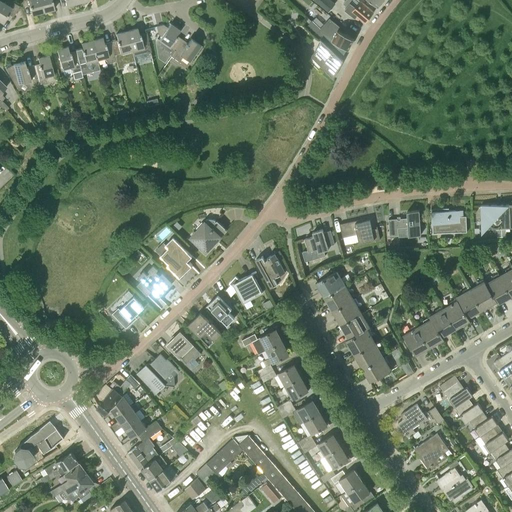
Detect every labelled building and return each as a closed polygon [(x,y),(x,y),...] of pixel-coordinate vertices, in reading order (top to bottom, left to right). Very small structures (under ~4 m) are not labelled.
[(32,15),(43,12),(40,0),(21,0),(23,7),(29,5),(32,15)] [(40,0),(43,12),(55,9),(52,0),(40,0)] [(329,0),(313,0),(329,12),(335,4),(329,0)] [(346,0),(344,4),(348,7),(345,10),(356,18),(358,16),(366,22),(374,12),(359,0),(346,0)] [(1,1),(0,3),(0,21),(3,23),(8,14),(13,17),(20,6),(14,3),(11,7),(1,1)] [(170,56),(181,41),(176,37),(176,35),(180,30),(170,24),(168,28),(163,25),(157,27),(159,34),(161,37),(159,40),(160,40),(157,44),(158,47),(163,50),(170,56)] [(137,28),(127,31),(132,50),(133,53),(139,52),(139,50),(141,51),(142,54),(151,52),(146,32),(145,32),(146,34),(140,35),(139,34),(137,28)] [(349,49),(354,39),(338,30),(333,41),(349,49)] [(135,61),(132,50),(127,31),(116,34),(117,40),(118,40),(117,42),(112,43),(111,41),(116,61),(122,60),(123,64),(135,61)] [(116,61),(111,41),(110,41),(111,43),(106,45),(104,44),(104,43),(103,38),(92,41),(97,59),(104,57),(105,60),(106,61),(107,63),(116,61)] [(181,41),(170,56),(179,62),(183,57),(189,61),(200,45),(191,38),(188,43),(188,44),(186,44),(181,41),(182,39),(181,41)] [(343,61),(321,39),(319,41),(320,42),(321,40),(324,44),(308,60),(318,70),(321,66),(324,69),(326,68),(335,76),(338,70),(336,68),(343,61)] [(97,59),(92,41),(81,43),(83,49),(82,51),(77,52),(76,51),(76,53),(81,70),(90,68),(89,65),(91,63),(90,61),(97,59)] [(81,70),(76,53),(71,54),(69,53),(69,52),(68,47),(57,50),(62,69),(63,69),(64,76),(72,74),(71,73),(81,70)] [(32,65),(33,67),(37,85),(47,83),(46,80),(47,78),(47,76),(54,74),(49,55),(38,58),(39,64),(40,64),(39,66),(34,67),(33,65),(32,65)] [(37,85),(33,67),(27,69),(26,68),(26,67),(25,61),(14,64),(18,83),(26,81),(26,83),(28,84),(29,87),(37,85)] [(0,106),(5,111),(9,108),(2,101),(5,98),(2,96),(2,93),(1,92),(6,87),(0,80),(0,106)] [(157,99),(146,101),(148,107),(158,104),(157,99)] [(64,131),(73,129),(68,108),(62,110),(63,116),(61,117),(64,131)] [(89,125),(95,123),(94,116),(87,118),(89,125)] [(26,146),(32,141),(26,134),(20,140),(26,146)] [(486,230),(511,228),(511,213),(510,213),(509,204),(481,205),(482,234),(486,230)] [(449,211),(449,208),(431,209),(432,209),(433,234),(467,232),(466,216),(461,216),(460,210),(449,211)] [(420,217),(419,211),(419,210),(407,211),(408,218),(400,218),(400,220),(398,220),(397,219),(389,219),(390,244),(399,244),(398,228),(408,227),(409,236),(421,235),(420,226),(422,226),(422,217),(420,217)] [(363,221),(362,220),(365,219),(365,218),(340,224),(343,240),(344,240),(344,237),(357,234),(359,243),(366,241),(366,242),(364,243),(380,240),(377,224),(376,224),(377,228),(372,229),(370,220),(363,221)] [(216,222),(215,221),(216,220),(211,219),(206,220),(207,223),(199,231),(198,230),(192,238),(197,243),(196,244),(195,243),(194,244),(200,249),(200,248),(199,248),(201,246),(206,251),(213,244),(212,243),(218,236),(220,238),(227,231),(225,229),(225,228),(217,220),(216,222)] [(309,251),(312,260),(326,256),(324,251),(329,249),(328,246),(335,244),(331,230),(324,232),(323,229),(313,232),(314,236),(305,239),(309,251)] [(168,265),(180,277),(192,265),(187,260),(192,255),(176,240),(161,255),(169,263),(168,265)] [(163,253),(169,244),(164,241),(159,250),(163,253)] [(285,272),(275,253),(267,258),(268,259),(265,260),(263,256),(256,260),(271,287),(278,284),(275,277),(285,272)] [(160,275),(157,271),(158,269),(154,265),(149,270),(150,272),(147,275),(144,271),(138,276),(142,280),(137,286),(147,296),(152,291),(159,297),(173,284),(162,273),(160,275)] [(511,268),(500,276),(511,295),(511,297),(511,268)] [(324,298),(326,296),(345,285),(337,271),(318,282),(323,290),(320,292),(324,298)] [(263,292),(255,279),(252,273),(246,276),(240,280),(236,276),(230,283),(237,290),(244,302),(263,292)] [(511,295),(500,276),(486,284),(495,301),(498,306),(504,302),(503,299),(511,295)] [(495,301),(486,284),(485,281),(470,289),(482,309),(483,311),(489,308),(487,305),(495,301)] [(334,310),(353,299),(345,285),(326,296),(331,305),(329,306),(332,312),(334,310)] [(482,309),(470,289),(456,298),(458,300),(469,319),(475,316),(474,313),(482,309)] [(227,326),(235,318),(229,312),(232,309),(218,295),(208,305),(227,326)] [(137,318),(135,316),(144,307),(134,296),(120,309),(119,308),(113,313),(126,328),(137,318)] [(274,307),(270,299),(263,303),(267,311),(274,307)] [(343,324),(342,324),(361,313),(353,299),(334,310),(339,319),(337,320),(340,326),(343,324)] [(469,319),(458,300),(443,309),(455,328),(456,330),(462,327),(460,324),(469,319)] [(455,328),(443,309),(430,316),(431,319),(443,338),(448,335),(446,332),(455,328)] [(188,325),(209,346),(222,334),(201,312),(188,325)] [(348,340),(367,329),(370,327),(361,313),(342,324),(343,324),(347,333),(345,334),(348,340)] [(443,338),(431,319),(418,327),(429,346),(430,348),(436,345),(434,343),(443,338)] [(429,346),(418,327),(403,335),(416,357),(422,353),(420,351),(429,346)] [(259,354),(267,349),(282,342),(276,329),(257,338),(255,334),(242,340),(245,346),(253,342),(259,354)] [(356,354),(375,343),(367,329),(348,340),(353,348),(351,349),(354,355),(356,354)] [(195,359),(201,353),(181,332),(168,344),(187,364),(193,358),(195,359)] [(282,342),(267,349),(271,357),(263,361),(266,366),(258,370),(261,376),(274,369),(271,364),(289,355),(282,342)] [(362,369),(364,368),(383,357),(375,343),(356,354),(361,362),(359,363),(362,369)] [(505,378),(508,376),(511,373),(511,351),(511,350),(498,360),(503,367),(499,370),(505,378)] [(166,360),(161,354),(151,362),(146,364),(137,373),(156,393),(166,385),(174,386),(175,386),(175,376),(180,371),(168,359),(166,360)] [(392,371),(383,357),(364,368),(369,376),(367,377),(370,383),(392,371)] [(279,373),(286,386),(301,378),(294,365),(279,373)] [(274,369),(261,376),(264,381),(276,375),(274,369)] [(140,384),(131,374),(126,379),(132,383),(131,384),(135,388),(140,384)] [(301,378),(286,386),(283,387),(283,390),(285,393),(287,394),(290,393),(293,398),(308,390),(301,378)] [(97,408),(105,415),(123,394),(131,384),(132,383),(126,379),(120,386),(121,387),(120,389),(118,387),(115,390),(113,389),(97,408)] [(223,391),(229,386),(225,380),(218,384),(223,391)] [(444,391),(455,407),(468,398),(473,395),(467,387),(463,390),(458,382),(444,391)] [(123,394),(105,415),(103,417),(104,418),(113,412),(116,416),(130,405),(123,394)] [(468,398),(455,407),(466,423),(470,420),(483,411),(478,402),(474,405),(468,398)] [(277,407),(280,412),(293,405),(290,399),(277,407)] [(298,409),(305,421),(320,412),(313,401),(298,409)] [(408,438),(415,433),(412,429),(427,418),(417,404),(401,415),(404,419),(398,423),(408,438)] [(130,405),(116,416),(119,420),(110,427),(112,429),(136,412),(130,405)] [(293,405),(280,412),(283,417),(296,410),(293,405)] [(444,420),(439,411),(435,406),(429,411),(438,424),(444,420)] [(483,411),(470,420),(480,436),(494,427),(498,424),(492,416),(488,419),(483,411)] [(126,430),(141,420),(136,412),(112,429),(114,432),(123,426),(126,430)] [(320,412),(305,421),(300,424),(308,436),(311,434),(312,433),(312,434),(327,425),(320,412)] [(138,434),(146,428),(141,420),(126,430),(130,435),(121,441),(123,444),(138,434)] [(141,468),(155,458),(158,455),(153,447),(154,446),(149,438),(162,428),(157,420),(146,428),(138,434),(143,441),(129,452),(141,468)] [(494,427),(480,436),(491,451),(504,442),(509,439),(503,431),(499,434),(494,427)] [(432,468),(447,458),(444,453),(449,450),(437,433),(420,446),(421,447),(417,450),(429,467),(431,466),(432,468)] [(249,435),(248,434),(234,436),(233,437),(233,438),(239,444),(249,435)] [(298,442),(301,447),(314,440),(311,434),(308,436),(298,442)] [(269,479),(274,485),(284,476),(249,435),(239,444),(243,449),(260,468),(269,479)] [(319,444),(326,456),(341,447),(333,435),(319,444)] [(243,449),(239,444),(233,438),(207,462),(217,473),(226,465),(231,460),(243,449)] [(314,440),(301,447),(305,453),(317,445),(314,440)] [(466,446),(470,451),(475,448),(471,442),(466,446)] [(491,451),(502,466),(502,467),(511,461),(511,460),(511,448),(509,450),(504,442),(491,451)] [(26,448),(21,448),(20,447),(19,447),(20,448),(15,451),(14,451),(14,452),(15,452),(14,458),(13,458),(13,460),(14,459),(18,463),(17,464),(19,465),(19,464),(24,464),(24,466),(26,465),(26,464),(30,461),(31,461),(31,460),(31,455),(32,455),(32,453),(30,453),(27,449),(27,448),(26,447),(26,448)] [(341,447),(326,456),(334,468),(348,459),(341,447)] [(43,483),(78,462),(71,452),(44,469),(48,474),(40,478),(43,483)] [(150,479),(163,469),(155,458),(141,468),(150,479)] [(454,466),(459,463),(457,459),(449,465),(450,468),(454,466)] [(502,467),(502,466),(497,469),(508,485),(511,482),(511,461),(502,467)] [(217,473),(207,462),(196,472),(207,482),(217,473)] [(52,497),(63,490),(87,473),(80,463),(63,475),(66,480),(49,492),(52,497)] [(451,499),(452,498),(455,502),(463,497),(462,495),(475,487),(468,477),(467,478),(464,474),(461,475),(455,467),(439,478),(447,491),(446,492),(451,499)] [(264,482),(269,479),(260,468),(256,470),(255,471),(257,473),(252,476),(248,479),(254,486),(262,480),(264,482)] [(172,480),(163,469),(150,479),(158,490),(172,480)] [(334,475),(332,477),(335,482),(340,479),(347,490),(362,480),(355,469),(346,474),(343,470),(334,476),(334,475)] [(12,486),(22,480),(16,470),(6,476),(12,486)] [(324,482),(332,477),(334,475),(330,470),(321,477),(324,482)] [(87,473),(63,490),(68,496),(68,495),(72,501),(79,496),(81,499),(91,492),(87,487),(93,482),(87,473)] [(0,493),(8,488),(1,477),(0,477),(0,493)] [(193,499),(206,489),(198,478),(185,488),(193,499)] [(362,480),(347,490),(341,494),(348,506),(351,504),(354,510),(365,502),(362,497),(370,492),(362,480)] [(201,511),(219,499),(211,487),(209,488),(208,487),(206,489),(193,499),(194,500),(177,511),(201,511)] [(219,499),(201,511),(213,511),(228,501),(224,496),(219,499)] [(134,511),(125,499),(110,508),(112,511),(134,511)] [(487,511),(490,511),(482,499),(462,511),(487,511)] [(248,507),(251,511),(257,507),(252,501),(248,504),(248,507)] [(364,511),(383,511),(382,510),(383,510),(378,503),(364,511)]
